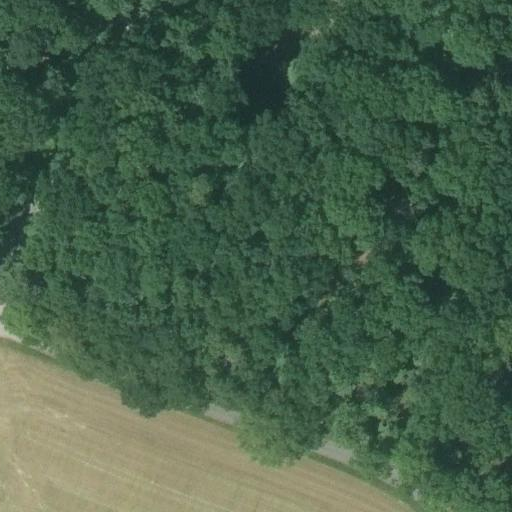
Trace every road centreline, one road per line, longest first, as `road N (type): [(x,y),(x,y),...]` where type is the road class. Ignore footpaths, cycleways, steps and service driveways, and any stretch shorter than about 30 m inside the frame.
road 1 (unclassified): [(0,334),(337,457),(437,511)]
road 2 (unclassified): [(0,278),(129,0)]
